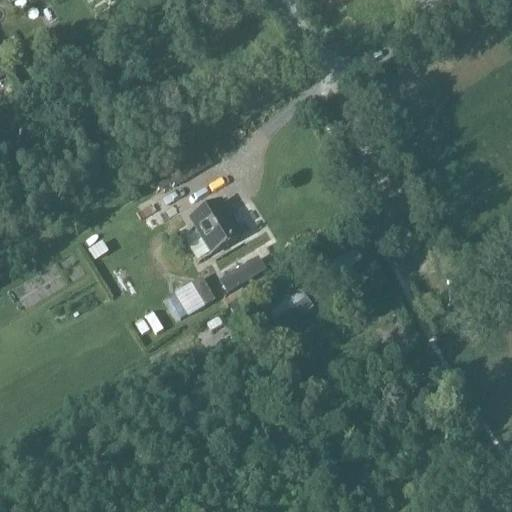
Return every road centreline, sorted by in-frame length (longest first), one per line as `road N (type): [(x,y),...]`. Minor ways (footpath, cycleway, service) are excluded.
road 1 (unclassified): [(474,0),(396,48),(348,66),(324,61),(279,0)]
road 2 (track): [(432,279),(328,75)]
